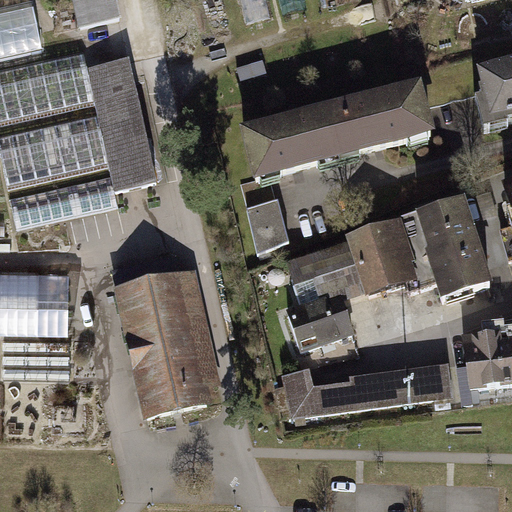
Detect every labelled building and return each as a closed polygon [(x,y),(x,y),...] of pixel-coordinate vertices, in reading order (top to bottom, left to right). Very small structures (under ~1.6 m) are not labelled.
[(116,0),(71,0),(80,34),(122,25),(116,0)] [(0,10),(0,61),(48,51),(37,2),(0,10)] [(112,182),(155,173),(129,55),(86,64),(112,182)] [(477,65),(429,77),(437,110),(485,98),(492,125),(511,119),(511,72),(480,80),(477,65)] [(419,96),(330,119),(341,163),(431,138),(419,96)] [(330,119),(248,140),(259,183),(341,163),(330,119)] [(271,182),(241,190),(260,257),(290,249),(271,182)] [(352,247),(290,268),(296,288),(315,282),(323,305),(340,299),(341,302),(368,293),(370,299),(407,287),(410,298),(439,288),(445,305),(491,289),(460,196),(418,210),(420,215),(389,225),(391,229),(351,243),(352,247)] [(148,418),(207,405),(180,285),(193,282),(190,268),(173,272),(169,253),(113,266),(148,418)] [(70,274),(0,273),(0,334),(69,335),(70,274)] [(342,302),(290,320),(302,353),(353,336),(342,302)] [(477,340),(465,341),(472,392),(511,386),(511,354),(511,348),(501,349),(500,340),(477,343),(477,340)] [(308,373),(284,379),(294,420),(451,399),(448,368),(351,380),(352,385),(314,389),(308,373)]
